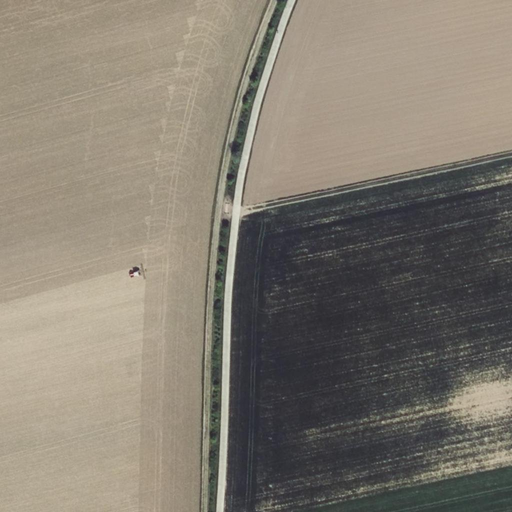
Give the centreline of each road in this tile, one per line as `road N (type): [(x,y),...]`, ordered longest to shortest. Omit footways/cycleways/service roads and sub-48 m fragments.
road 1 (track): [(205,511),(212,253),(230,132),(273,0)]
road 2 (track): [(219,210),(511,155)]
